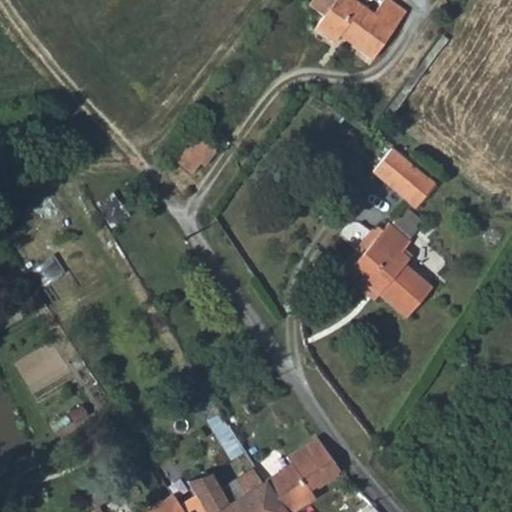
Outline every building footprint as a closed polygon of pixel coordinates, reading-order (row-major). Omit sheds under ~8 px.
[(333,0),(332,1),(330,0),(312,0),(306,10),(319,19),(311,30),(332,45),(336,38),(367,61),(403,12),(386,0),(381,0),(370,15),(348,0),(333,0)] [(215,150),(194,135),(182,151),(204,166),(215,150)] [(391,154),(371,176),(405,206),(425,184),(413,174),(391,154)] [(16,171),(0,177),(0,191),(10,216),(31,207),(16,171)] [(433,191),(425,184),(405,206),(413,213),(433,191)] [(0,219),(10,216),(0,191),(0,219)] [(410,247),(388,228),(349,273),(407,322),(432,292),(405,269),(410,263),(402,256),(410,247)] [(28,268),(36,284),(58,272),(50,256),(28,268)] [(263,480),(283,511),(308,496),(310,495),(305,488),(335,470),(316,436),(285,454),(290,462),(280,469),(263,480)] [(263,480),(249,459),(233,469),(247,489),(263,480)] [(239,511),(232,499),(223,505),(203,472),(178,479),(184,493),(172,502),(178,511),(239,511)] [(94,475),(78,486),(93,505),(108,495),(94,475)] [(263,480),(247,489),(232,499),(239,511),(282,511),(283,511),(263,480)] [(151,511),(178,511),(172,502),(166,491),(146,504),(151,511)] [(378,511),(368,501),(357,511),(378,511)]
